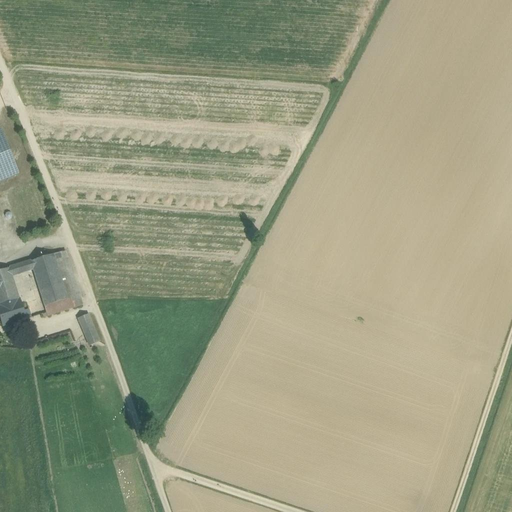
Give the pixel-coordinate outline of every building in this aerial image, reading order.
[(1,129),(0,129),(0,183),(19,175),(1,129)] [(65,251),(53,255),(67,300),(79,297),(65,251)] [(53,255),(30,262),(32,270),(45,307),(67,300),(53,255)] [(30,262),(9,269),(11,275),(32,270),(30,262)] [(0,297),(17,292),(11,275),(9,269),(0,271),(0,297)] [(0,305),(19,300),(17,292),(0,297),(0,305)] [(82,306),(79,297),(67,300),(45,307),(47,316),(82,306)] [(0,320),(2,327),(26,320),(23,310),(20,299),(19,300),(0,305),(0,320)] [(23,310),(26,320),(34,318),(31,308),(23,310)] [(100,342),(89,314),(77,320),(88,345),(100,342)]
